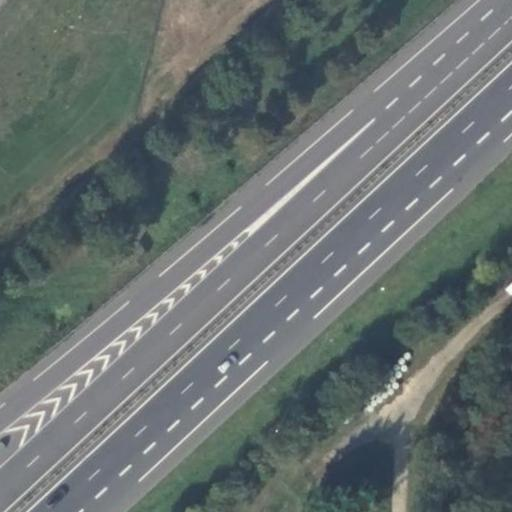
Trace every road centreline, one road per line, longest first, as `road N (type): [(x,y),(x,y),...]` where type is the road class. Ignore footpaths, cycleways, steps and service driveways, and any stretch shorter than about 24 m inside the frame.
road 1 (trunk): [(51,511),(511,86)]
road 2 (trunk): [(91,511),(511,107)]
road 3 (trunk): [(387,131),(0,490)]
road 4 (trunk): [(387,131),(318,153),(0,419)]
road 5 (unclassified): [(401,511),(406,404),(511,290)]
road 6 (trunk): [(511,15),(387,131)]
